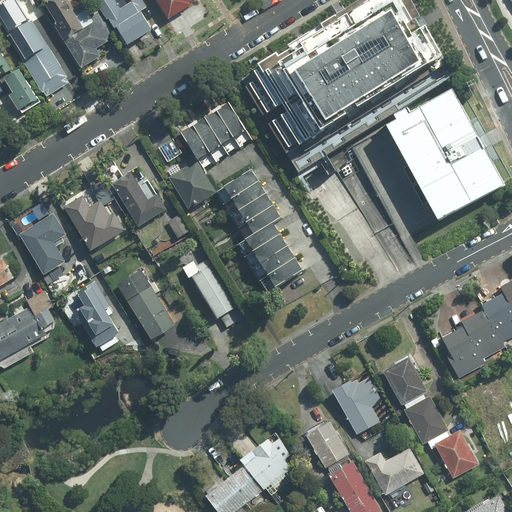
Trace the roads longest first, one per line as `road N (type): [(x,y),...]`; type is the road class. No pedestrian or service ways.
road 1 (residential): [(497,241),(256,373),(182,426)]
road 2 (residential): [(0,185),(299,0)]
road 3 (secondary): [(511,117),(454,0)]
